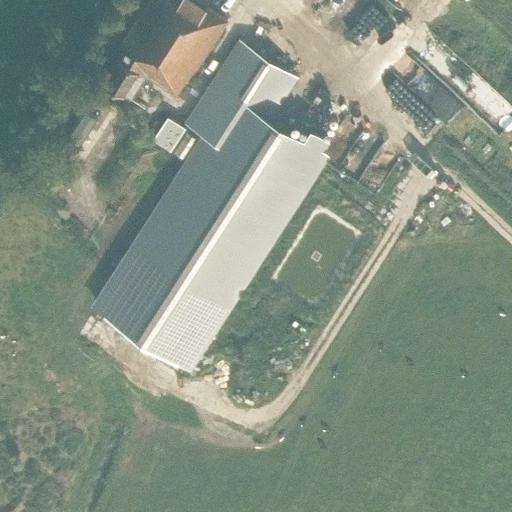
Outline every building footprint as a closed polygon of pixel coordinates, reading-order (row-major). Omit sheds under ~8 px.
[(186,84),(225,24),(207,13),(209,9),(195,0),(148,0),(120,43),(125,46),(101,82),(121,96),(122,95),(128,99),(144,75),(182,100),(191,88),(186,84)] [(511,119),(511,100),(446,36),(423,59),(499,133),(511,119)] [(296,76),(239,40),(185,123),(209,139),(98,313),(190,372),(329,155),(321,150),(328,139),(311,128),(304,139),(270,117),(296,76)] [(439,106),(454,117),(464,102),(449,92),(439,106)] [(333,145),(327,160),(343,167),(365,117),(346,108),(330,144),(333,145)] [(97,119),(85,111),(54,160),(66,168),(97,119)] [(170,150),(186,126),(168,116),(153,141),(170,150)]
